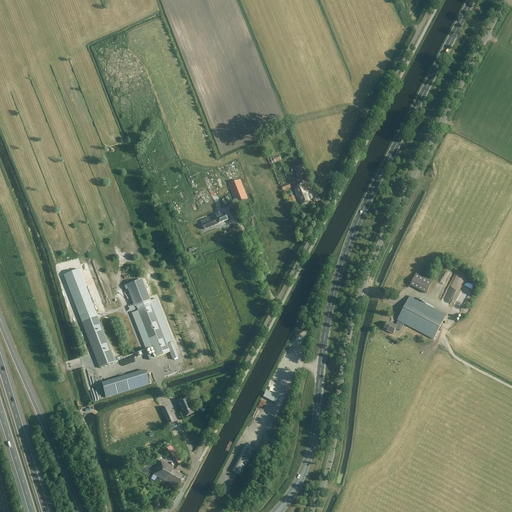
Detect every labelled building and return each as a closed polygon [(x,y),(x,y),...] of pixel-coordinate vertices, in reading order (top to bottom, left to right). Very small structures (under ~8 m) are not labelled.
[(295,167),(300,179),(308,176),(303,164),(295,167)] [(232,183),(236,193),(243,190),(239,180),(232,183)] [(310,201),(306,193),(308,192),(304,183),(293,188),(297,198),(298,197),(301,205),(310,201)] [(203,211),(194,214),(197,220),(206,217),(203,211)] [(201,222),(200,222),(203,230),(204,230),(211,227),(228,220),(227,218),(227,217),(226,215),(224,216),(223,216),(222,217),(222,216),(221,214),(218,215),(217,215),(217,216),(216,216),(217,219),(212,221),(211,218),(210,218),(201,222)] [(78,270),(63,275),(100,369),(115,363),(114,362),(113,359),(98,319),(96,315),(78,270)] [(444,271),(437,286),(442,288),(443,285),(444,285),(449,273),(444,271)] [(410,285),(426,294),(432,282),(416,274),(410,285)] [(462,278),(449,307),(454,309),(458,298),(464,301),(471,285),(472,285),(473,283),(462,278)] [(151,303),(142,280),(123,287),(124,291),(127,291),(134,309),(151,303)] [(396,326),(393,324),(392,325),(387,322),(383,329),(393,334),(396,329),(400,331),(404,324),(433,340),(446,316),(410,296),(397,320),(398,321),(396,326)] [(137,311),(131,313),(146,350),(152,348),(156,358),(169,352),(172,360),(178,358),(175,350),(155,299),(136,306),(137,311)] [(149,385),(144,370),(101,383),(105,398),(149,385)] [(263,398),(275,404),(278,398),(266,392),(263,398)] [(191,409),(192,409),(187,397),(176,402),(179,409),(180,409),(184,418),(193,413),(191,409)] [(161,410),(168,425),(174,422),(170,413),(167,407),(161,410)] [(245,444),(231,471),(238,475),(240,475),(241,476),(254,450),(245,444)] [(167,449),(179,464),(182,461),(171,446),(167,449)] [(180,487),(185,477),(178,474),(179,472),(175,469),(174,471),(171,469),(172,468),(160,461),(153,475),(174,486),(175,484),(180,487)]
